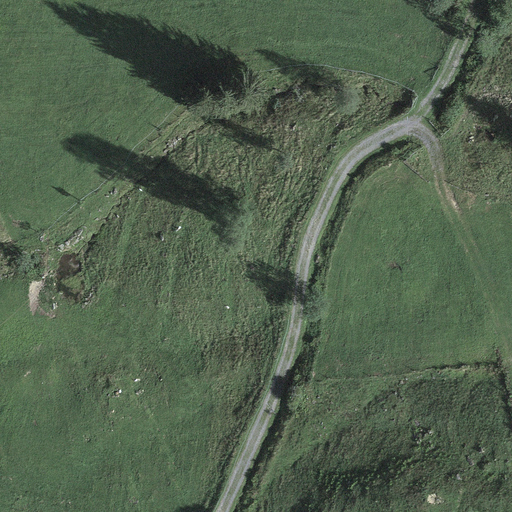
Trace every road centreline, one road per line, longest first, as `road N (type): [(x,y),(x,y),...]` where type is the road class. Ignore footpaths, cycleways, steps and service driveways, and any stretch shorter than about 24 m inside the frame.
road 1 (track): [(221,511),(291,348),(299,271),(340,165),(410,123),(426,130),(436,164)]
road 2 (track): [(410,123),(454,68),(481,0)]
